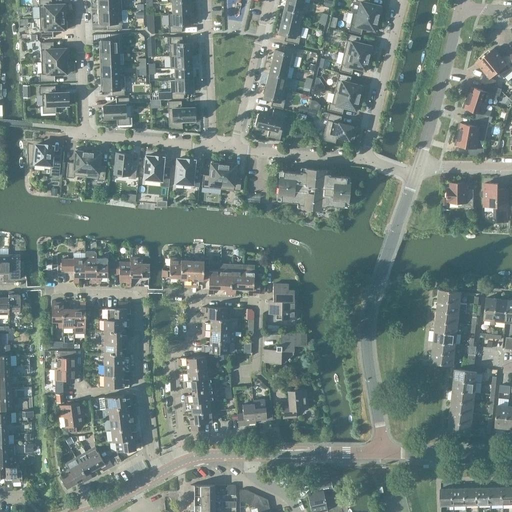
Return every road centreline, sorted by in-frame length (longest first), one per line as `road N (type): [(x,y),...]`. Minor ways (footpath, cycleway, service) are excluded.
road 1 (residential): [(383,451),(367,314),(413,176)]
road 2 (residential): [(401,0),(362,160)]
road 3 (residential): [(419,165),(462,9)]
road 4 (residential): [(179,437),(173,350),(189,349),(189,299)]
road 5 (residential): [(189,299),(251,301),(259,310),(257,367),(236,369)]
road 6 (residential): [(234,148),(267,0)]
road 7 (residential): [(205,0),(211,145)]
road 8 (residential): [(80,0),(86,136)]
road 9 (residential): [(234,148),(362,160)]
road 10 (tertiary): [(383,451),(511,455)]
road 11 (residential): [(86,136),(211,145)]
